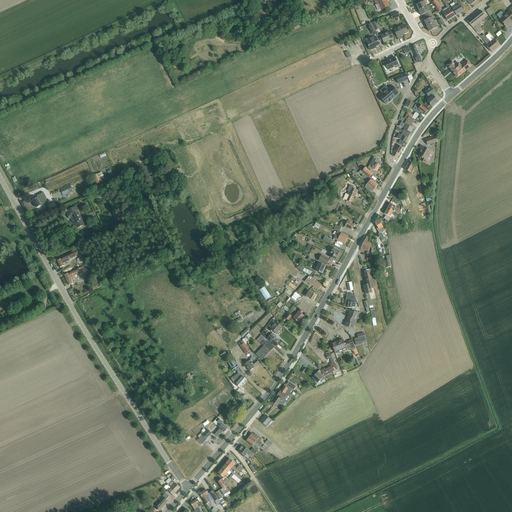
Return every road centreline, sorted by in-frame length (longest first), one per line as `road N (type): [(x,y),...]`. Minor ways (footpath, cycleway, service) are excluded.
road 1 (tertiary): [(188,486),(268,394),(398,168)]
road 2 (tertiary): [(188,486),(122,391),(0,178)]
road 3 (track): [(369,59),(230,120)]
road 4 (residential): [(398,168),(389,161),(391,131),(427,60)]
